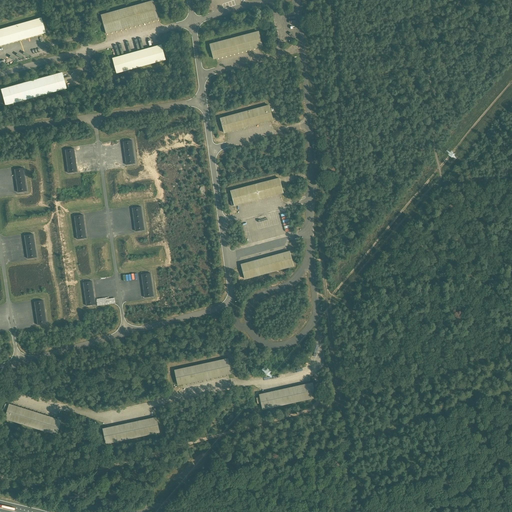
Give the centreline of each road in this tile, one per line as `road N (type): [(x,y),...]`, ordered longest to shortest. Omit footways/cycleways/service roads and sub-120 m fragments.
road 1 (track): [(0,477),(50,482),(330,404),(322,264),(311,258)]
road 2 (track): [(332,0),(340,176),(323,224),(328,289)]
road 3 (track): [(329,298),(511,82)]
